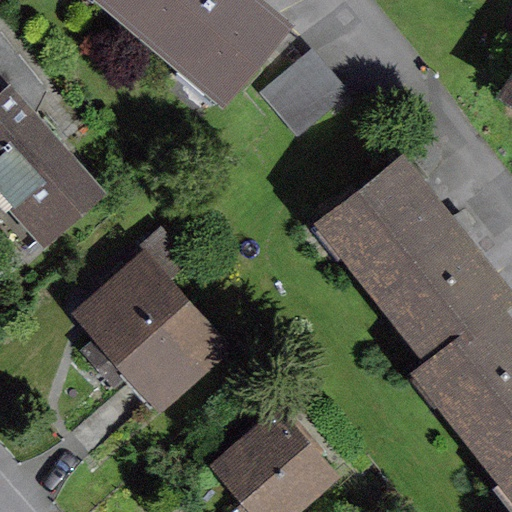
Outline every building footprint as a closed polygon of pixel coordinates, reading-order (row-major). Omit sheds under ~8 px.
[(114,0),(225,93),(284,25),(254,0),(114,0)] [(56,226),(97,189),(21,104),(43,85),(0,37),(0,183),(9,193),(19,184),(56,226)] [(306,137),(349,94),(304,50),(261,93),(306,137)] [(327,215),(437,353),(493,309),(507,298),(397,160),(327,215)] [(154,407),(221,347),(166,286),(192,262),(162,229),(107,278),(116,287),(87,313),(134,366),(125,374),(154,407)] [(511,332),(493,309),(437,353),(423,365),(511,476),(511,332)] [(278,511),(282,511),(329,471),(278,414),(221,464),(251,498),(234,511),(277,511),(278,511)]
